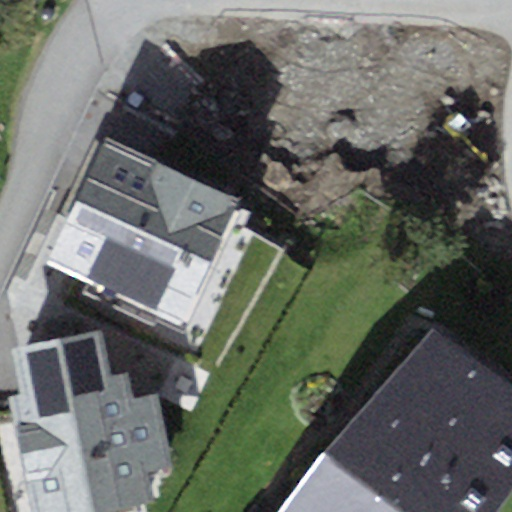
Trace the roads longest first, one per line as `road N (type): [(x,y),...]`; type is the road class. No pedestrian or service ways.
road 1 (residential): [(0,225),(71,57),(105,14),(128,0)]
road 2 (residential): [(289,0),(511,13)]
